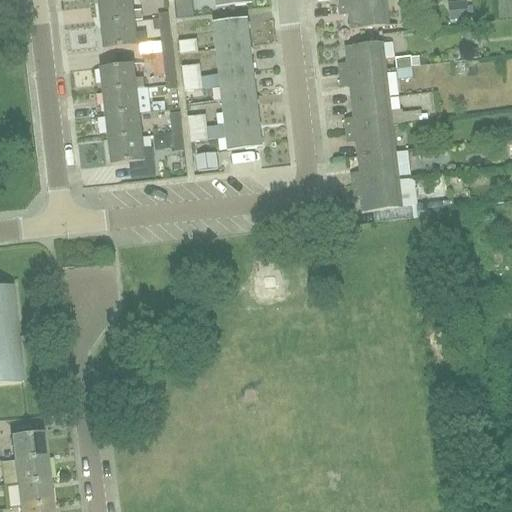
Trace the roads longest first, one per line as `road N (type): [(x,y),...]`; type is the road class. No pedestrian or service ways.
road 1 (residential): [(61,225),(298,202),(309,190),(286,0)]
road 2 (residential): [(61,225),(34,0)]
road 3 (residential): [(98,511),(80,355),(88,301)]
